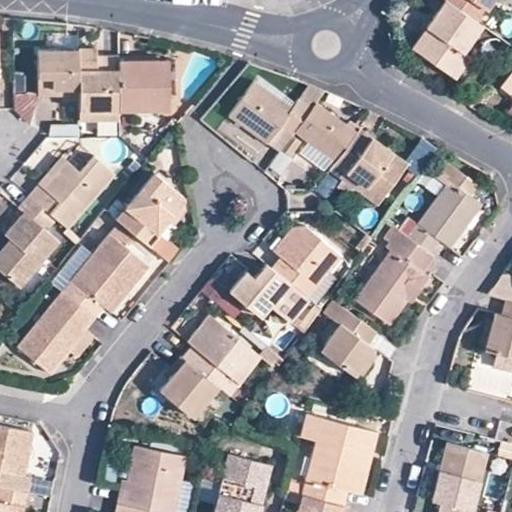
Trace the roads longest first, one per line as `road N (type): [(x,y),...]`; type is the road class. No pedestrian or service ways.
road 1 (residential): [(511,227),(437,333),(391,511)]
road 2 (residential): [(67,0),(325,44)]
road 3 (residential): [(216,245),(190,128),(272,202),(258,230)]
road 4 (residential): [(511,158),(371,83),(325,44)]
road 5 (residential): [(93,423),(107,379),(216,245)]
